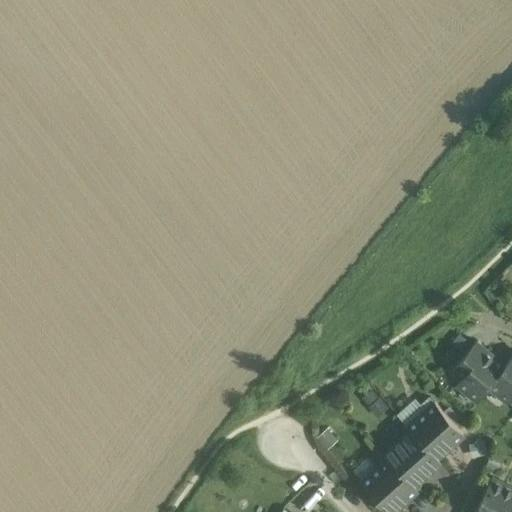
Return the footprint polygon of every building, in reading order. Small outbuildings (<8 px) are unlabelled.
[(504,365),(475,342),(453,370),(462,377),(457,383),(478,400),(489,386),(505,366),(504,365)] [(511,355),(504,365),(505,366),(489,386),(509,402),(511,398),(511,355)] [(435,401),(407,426),(410,430),(411,429),(437,458),(455,442),(453,440),(462,432),(435,401)] [(437,458),(411,429),(410,430),(384,454),(387,458),(388,457),(414,486),(432,470),(430,467),(439,459),(437,458)] [(387,458),(361,481),(388,511),(392,511),(409,497),(407,495),(415,487),(414,486),(388,457),(387,458)] [(511,511),(511,487),(491,477),(474,511),(511,511)]
